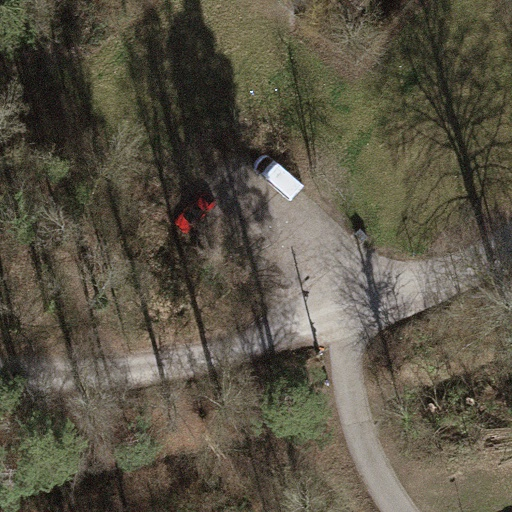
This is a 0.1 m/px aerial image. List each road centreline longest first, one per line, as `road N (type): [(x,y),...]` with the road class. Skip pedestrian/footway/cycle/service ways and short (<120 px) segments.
road 1 (track): [(330,318),(136,371),(0,374)]
road 2 (track): [(330,318),(366,465),(396,511)]
road 3 (residential): [(511,233),(492,250),(330,318)]
